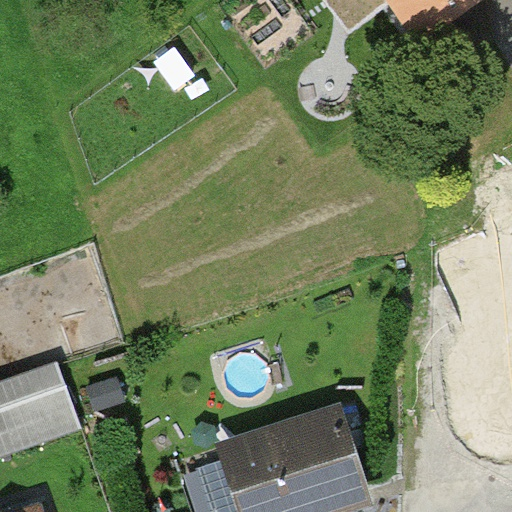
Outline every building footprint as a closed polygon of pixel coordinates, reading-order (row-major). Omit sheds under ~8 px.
[(469,0),(351,0),(390,55),(469,0)] [(511,159),(463,181),(511,291),(511,159)] [(0,348),(0,406),(61,386),(44,334),(0,348)] [(350,511),(357,510),(324,407),(198,447),(218,511),(350,511)] [(33,511),(31,503),(0,511),(33,511)]
